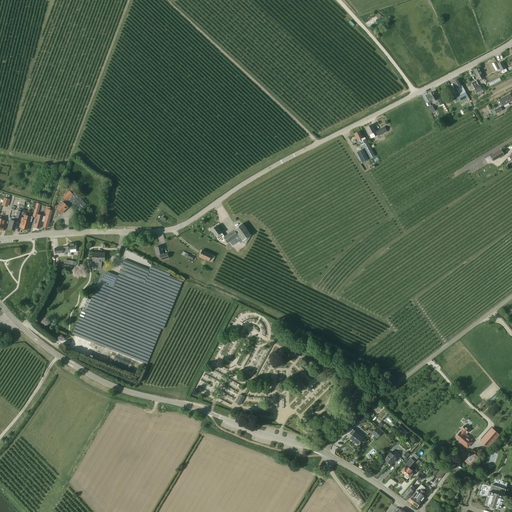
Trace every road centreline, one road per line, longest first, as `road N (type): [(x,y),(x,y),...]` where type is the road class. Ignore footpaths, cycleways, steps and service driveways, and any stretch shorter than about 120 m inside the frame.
road 1 (unclassified): [(0,238),(174,228),(415,93)]
road 2 (tertiary): [(323,452),(105,382),(38,342),(0,305)]
road 3 (unclassified): [(323,452),(375,401),(511,296)]
road 4 (track): [(318,143),(166,0)]
road 5 (unclassified): [(337,0),(415,93)]
